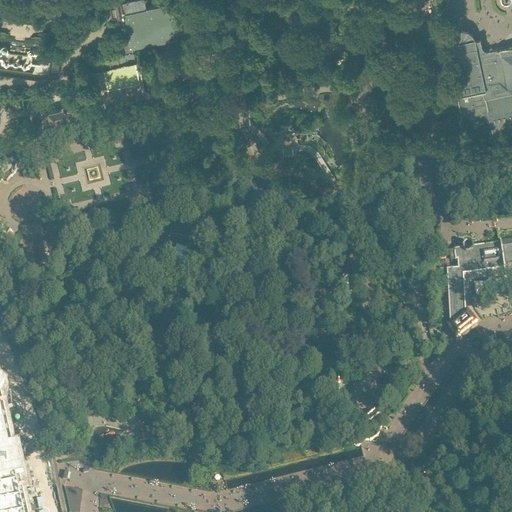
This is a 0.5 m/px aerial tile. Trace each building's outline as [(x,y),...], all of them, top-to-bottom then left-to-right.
[(126,55),(93,63),(95,72),(100,71),(105,70),(135,64),(138,63),(136,54),(134,54),(133,51),(147,48),(164,44),(194,38),(198,38),(211,43),(215,42),(230,49),(236,48),(235,42),(226,42),(212,36),(210,36),(196,29),(190,29),(189,28),(197,26),(196,20),(188,22),(189,23),(176,26),(171,2),(147,7),(145,0),(112,0),(114,7),(113,8),(111,8),(113,17),(124,15),(126,24),(121,25),(122,30),(127,29),(128,36),(122,37),(126,55)] [(408,19),(410,20),(411,20),(413,19),(415,18),(416,17),(416,15),(416,13),(415,11),(414,10),(412,9),(410,9),(408,9),(407,10),(406,11),(405,13),(405,15),(405,17),(406,18),(408,19)] [(289,27),(280,21),(275,28),(285,34),(288,30),(289,27)] [(449,49),(462,117),(459,118),(461,124),(462,130),(464,129),(469,149),(496,143),(495,137),(511,133),(511,46),(483,52),(480,38),(478,39),(475,39),(472,34),(469,31),(461,28),(456,29),(451,32),(449,35),(447,40),(448,43),(449,49)] [(60,62),(52,61),(51,70),(58,71),(60,62)] [(145,95),(158,96),(158,98),(159,102),(172,104),(176,103),(175,96),(174,89),(144,91),(145,95)] [(257,105),(251,95),(248,97),(251,102),(253,107),(257,105)] [(47,107),(41,108),(43,116),(44,116),(46,128),(43,129),(44,134),(53,132),(53,129),(71,125),(71,122),(75,121),(72,108),(68,109),(67,104),(62,105),(63,108),(48,111),(47,107)] [(77,127),(72,128),(73,130),(75,139),(76,139),(77,143),(90,140),(89,134),(93,133),(91,124),(92,124),(91,119),(82,122),(76,123),(77,127)] [(137,122),(144,148),(148,147),(142,120),(137,122)] [(282,134),(282,136),(284,139),(283,151),(288,152),(293,152),(293,146),(290,145),(290,140),(292,138),(292,135),(295,134),(296,137),(301,135),(300,129),(295,130),(295,131),(290,132),(288,131),(286,131),(284,131),(282,134)] [(75,139),(73,130),(63,133),(65,141),(75,139)] [(144,148),(142,149),(145,161),(148,173),(150,173),(154,171),(156,171),(153,159),(150,147),(148,147),(144,148)] [(2,163),(0,169),(4,176),(3,180),(5,181),(8,182),(10,178),(12,177),(12,176),(13,175),(15,174),(16,173),(17,172),(18,170),(18,169),(19,167),(19,165),(22,162),(22,160),(21,157),(12,160),(11,158),(2,163)] [(154,171),(150,173),(157,201),(154,205),(121,212),(122,216),(155,209),(159,211),(163,210),(166,207),(164,202),(161,200),(154,171)] [(377,225),(378,222),(377,219),(375,216),(372,216),(369,216),(368,217),(367,218),(366,221),(367,225),(369,227),(372,228),(374,227),(375,227),(377,225)] [(7,246),(15,237),(12,234),(0,223),(1,223),(0,219),(0,237),(2,239),(1,240),(7,246)] [(258,223),(244,221),(244,227),(241,227),(240,235),(257,238),(258,230),(258,223)] [(450,323),(446,325),(450,330),(458,339),(468,331),(478,323),(471,314),(468,309),(465,311),(463,275),(504,269),(505,277),(511,275),(511,239),(500,242),(501,243),(496,244),(488,245),(481,246),(473,247),(472,246),(472,244),(470,243),(468,242),(466,242),(464,243),(463,244),(462,245),(461,247),(462,249),(454,250),(455,261),(458,260),(458,269),(447,270),(447,278),(448,292),(448,295),(448,298),(449,312),(450,323)] [(51,245),(39,246),(41,264),(53,263),(52,253),(54,253),(53,246),(51,246),(51,245)] [(387,253),(380,247),(377,250),(374,253),(377,255),(378,255),(380,257),(380,258),(381,259),(382,260),(383,259),(384,259),(384,258),(384,257),(387,253)] [(5,251),(0,251),(0,281),(8,280),(6,265),(5,251)] [(189,254),(179,251),(178,256),(176,259),(181,261),(181,263),(185,264),(189,254)] [(340,278),(336,281),(336,283),(335,286),(335,289),(338,292),(341,292),(342,291),(343,292),(344,292),(346,292),(348,292),(349,292),(350,292),(350,290),(350,288),(349,287),(345,281),(340,278),(339,277),(339,278),(340,278)] [(164,327),(162,328),(161,330),(160,332),(160,334),(161,335),(162,336),(163,337),(165,338),(167,338),(169,337),(170,336),(171,334),(171,333),(171,331),(170,329),(168,328),(167,327),(164,327)] [(51,339),(42,334),(37,342),(46,348),(51,339)] [(0,511),(26,511),(25,505),(26,505),(26,504),(25,504),(23,498),(24,498),(24,496),(23,497),(22,490),(22,489),(20,483),(21,483),(21,484),(25,483),(24,478),(23,479),(21,467),(17,453),(18,453),(18,451),(18,449),(14,449),(14,450),(13,451),(11,444),(12,444),(12,443),(11,443),(10,437),(10,436),(9,436),(8,429),(9,429),(8,428),(6,422),(7,422),(7,421),(7,420),(6,421),(6,420),(4,414),(5,414),(5,413),(4,413),(3,406),(3,405),(1,399),(2,399),(3,398),(5,394),(5,393),(4,386),(0,383),(0,511)] [(88,411),(79,399),(71,405),(80,417),(88,411)] [(204,400),(195,399),(194,412),(203,413),(204,400)] [(353,423),(354,429),(371,423),(378,418),(388,403),(382,399),(374,411),(366,417),(353,423)] [(149,428),(140,432),(142,437),(143,440),(144,441),(153,437),(151,433),(149,428)]
